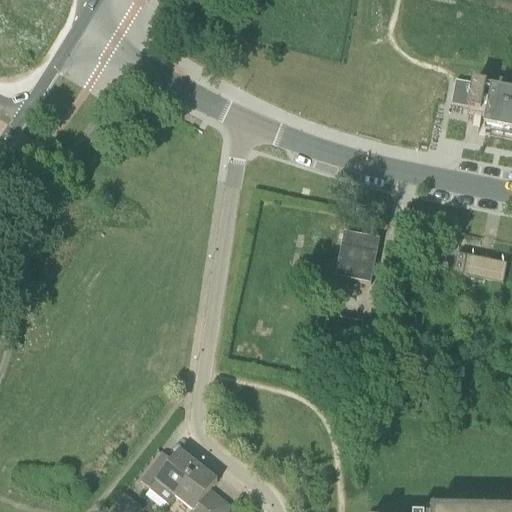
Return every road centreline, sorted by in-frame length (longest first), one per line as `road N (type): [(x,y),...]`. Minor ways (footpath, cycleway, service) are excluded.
road 1 (residential): [(259,511),(197,430),(232,118)]
road 2 (unclassified): [(511,197),(369,170),(232,118)]
road 3 (unclassified): [(232,118),(79,29)]
